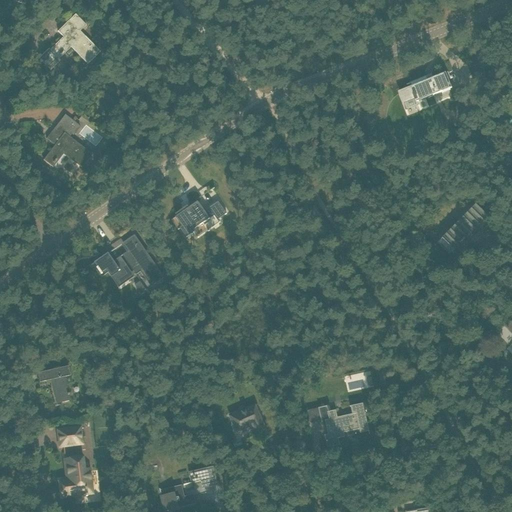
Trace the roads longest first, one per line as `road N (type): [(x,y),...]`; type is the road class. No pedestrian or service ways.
road 1 (unclassified): [(52,246),(275,96),(511,1)]
road 2 (track): [(259,106),(502,511)]
road 3 (track): [(259,106),(172,0)]
